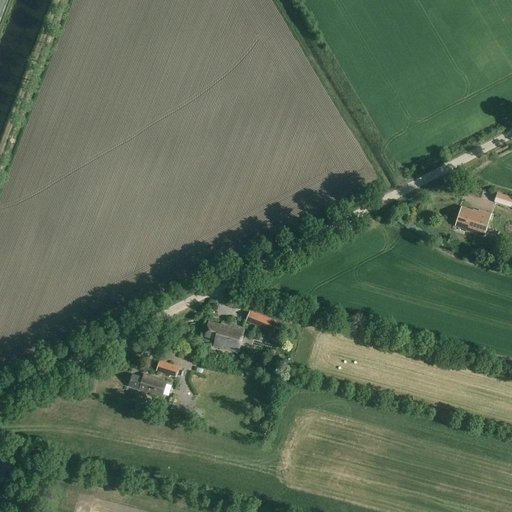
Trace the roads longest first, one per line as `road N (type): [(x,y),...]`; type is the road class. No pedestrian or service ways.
road 1 (unclassified): [(0,399),(511,134)]
road 2 (track): [(60,0),(0,165)]
